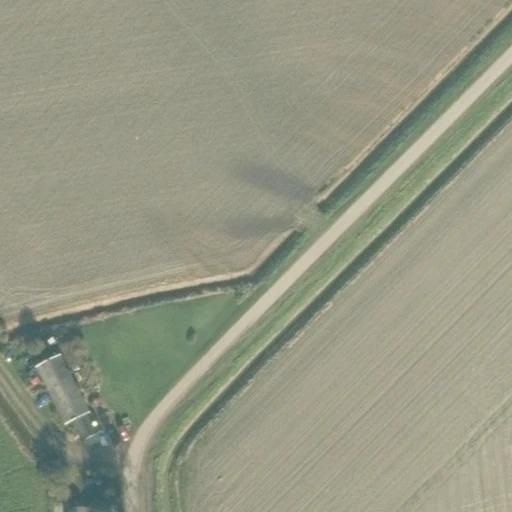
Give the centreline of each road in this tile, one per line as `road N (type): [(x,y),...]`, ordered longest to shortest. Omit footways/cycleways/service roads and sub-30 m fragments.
road 1 (unclassified): [(133,511),(132,463),(145,430),(511,53)]
road 2 (track): [(132,463),(63,453),(0,373)]
